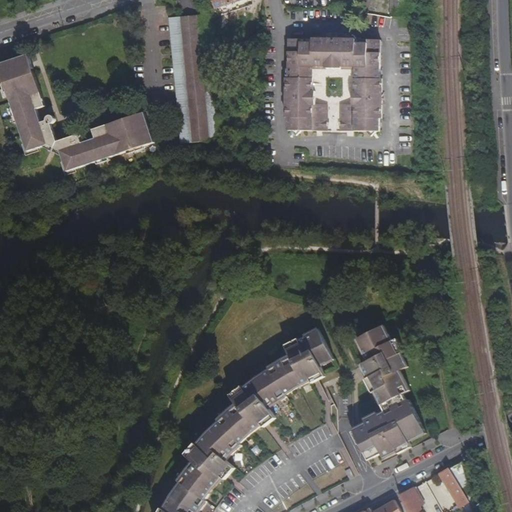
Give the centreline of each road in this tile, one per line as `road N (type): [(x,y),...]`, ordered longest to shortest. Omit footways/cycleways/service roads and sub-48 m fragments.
road 1 (track): [(0,184),(5,209),(15,216),(163,168),(364,183),(375,191)]
road 2 (tertiary): [(337,511),(511,421)]
road 3 (residential): [(502,0),(511,152)]
